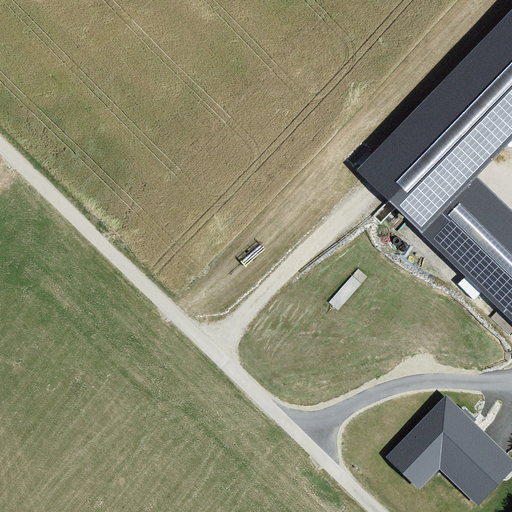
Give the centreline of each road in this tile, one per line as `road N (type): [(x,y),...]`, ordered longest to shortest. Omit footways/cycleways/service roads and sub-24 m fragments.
road 1 (track): [(0,160),(368,511)]
road 2 (track): [(290,437),(418,383),(511,386)]
road 3 (track): [(204,355),(362,212)]
